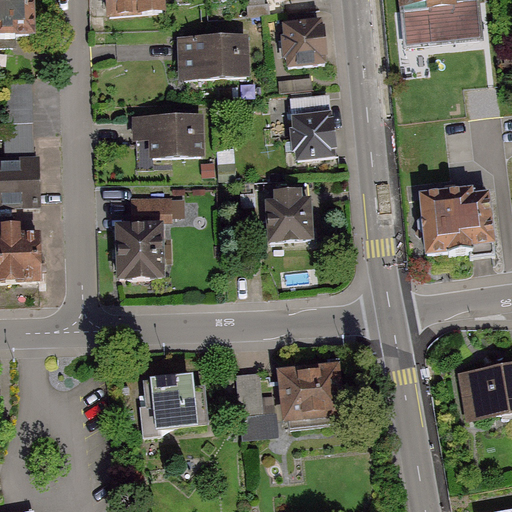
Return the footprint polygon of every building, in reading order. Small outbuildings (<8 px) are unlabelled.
[(30,0),(0,0),(0,46),(33,45),(30,0)] [(188,0),(109,0),(111,22),(189,16),(188,0)] [(315,0),(259,0),(260,12),(316,7),(315,0)] [(452,0),(401,0),(406,54),(482,47),(478,2),(453,4),(452,0)] [(320,31),(276,35),(280,83),(325,79),(320,31)] [(247,48),(180,52),(183,96),(249,92),(247,48)] [(35,86),(9,86),(10,156),(37,156),(35,86)] [(328,119),(285,124),(290,171),(334,167),(328,119)] [(197,123),(143,124),(144,165),(198,164),(197,123)] [(42,165),(0,165),(0,208),(42,208),(42,165)] [(486,194),(416,199),(420,261),(490,256),(486,194)] [(310,205),(260,207),(262,256),(312,254),(310,205)] [(162,230),(117,232),(119,290),(165,288),(162,230)] [(35,237),(0,238),(0,295),(37,294),(35,237)] [(511,369),(463,378),(472,429),(511,422),(511,369)] [(328,375),(272,380),(275,416),(276,426),(332,421),(328,375)] [(261,379),(235,381),(240,441),(277,438),(276,426),(275,416),(264,416),(261,379)] [(201,383),(143,385),(145,439),(203,437),(201,383)]
